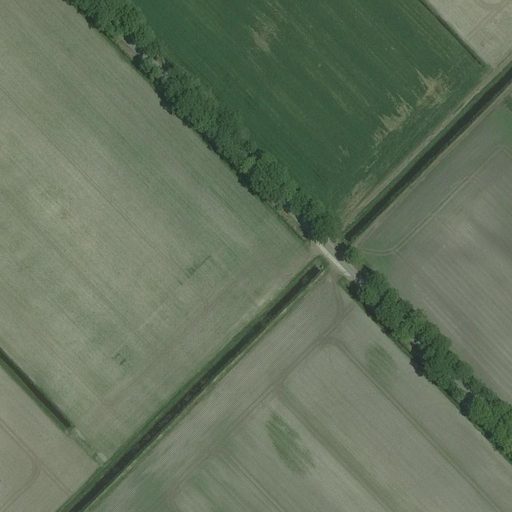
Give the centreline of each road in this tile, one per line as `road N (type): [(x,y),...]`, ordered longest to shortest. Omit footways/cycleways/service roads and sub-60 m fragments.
road 1 (track): [(63,511),(312,260),(365,237),(511,90)]
road 2 (unclassified): [(511,442),(88,0)]
